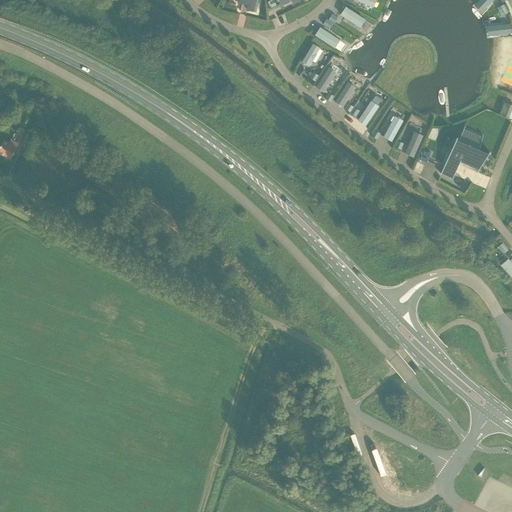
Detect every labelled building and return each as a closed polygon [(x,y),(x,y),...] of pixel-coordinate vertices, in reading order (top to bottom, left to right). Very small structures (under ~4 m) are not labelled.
[(239,2),(249,4),(247,10),(255,12),(258,0),(238,0),(238,2),(239,2)] [(374,104),(370,101),(367,105),(368,106),(357,121),(364,125),(377,107),(373,105),(374,104)] [(398,119),(393,117),(391,121),(392,121),(383,137),(390,141),(401,122),(397,120),(398,119)] [(465,127),(464,126),(458,141),(456,140),(457,138),(456,137),(440,174),(441,174),(442,171),(453,175),(452,179),(460,160),(478,168),(476,172),(476,173),(489,152),(487,154),(479,150),(483,135),(482,134),(481,138),(463,131),(465,127)] [(25,130),(20,127),(16,134),(22,137),(25,130)] [(33,136),(27,133),(20,145),(27,149),(33,136)] [(11,139),(9,143),(3,140),(0,145),(0,153),(10,159),(16,147),(19,143),(11,139)] [(430,154),(422,151),(417,163),(425,166),(430,154)] [(508,250),(503,243),(497,247),(503,254),(508,250)]
